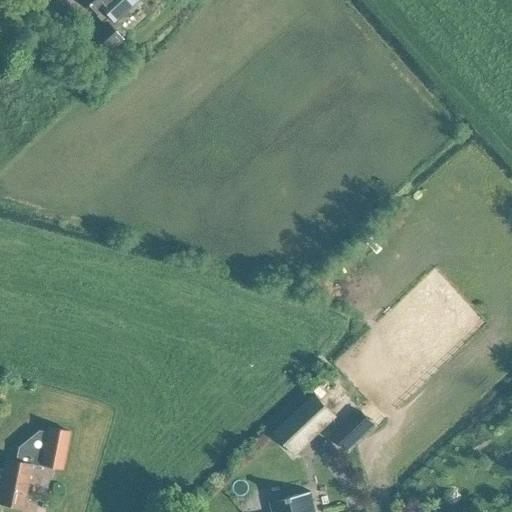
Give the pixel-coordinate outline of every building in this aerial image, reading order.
[(83,0),(97,14),(100,10),(107,17),(103,21),(103,22),(85,39),(103,57),(123,39),(113,28),(117,24),(114,20),(136,0),(83,0)] [(296,456),(337,416),(315,393),(273,432),(296,456)] [(363,411),(337,436),(349,449),(375,424),(363,411)] [(61,469),(69,431),(46,426),(45,431),(38,430),(17,447),(14,461),(4,459),(2,469),(0,468),(0,502),(22,507),(30,464),(39,466),(40,464),(61,469)] [(272,511),(314,511),(310,491),(286,496),(287,500),(271,504),(272,511)]
